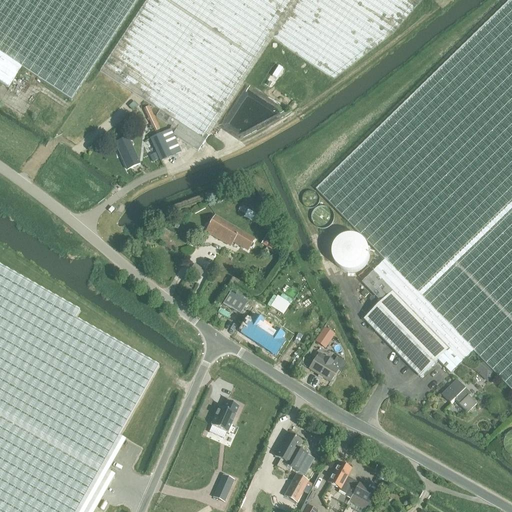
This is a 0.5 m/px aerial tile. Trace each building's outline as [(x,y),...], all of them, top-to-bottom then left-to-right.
[(21,70),(70,103),(138,0),(0,0),(0,84),(7,90),(21,70)] [(147,0),(99,72),(159,112),(205,142),(271,40),(333,81),(391,36),(421,1),(419,0),(147,0)] [(511,0),(316,191),(385,261),(362,283),(381,304),(393,292),(449,350),(438,361),(451,375),(474,352),(511,391),(511,0)] [(197,152),(205,142),(159,112),(156,117),(176,130),(172,135),(177,139),(197,152)] [(162,135),(150,140),(160,162),(171,157),(181,153),(171,131),(162,135)] [(114,144),(127,171),(139,165),(127,138),(114,144)] [(247,198),(242,205),(245,207),(250,200),(247,198)] [(232,242),(247,251),(253,241),(214,218),(206,233),(230,247),(232,242)] [(344,272),(350,273),(356,273),(361,270),(365,266),(368,261),(370,256),(369,250),(367,245),(363,240),(358,238),(352,236),(346,237),(341,239),(337,243),(334,248),(333,254),(333,259),(336,265),(339,269),(344,272)] [(199,280),(205,271),(195,264),(189,273),(199,280)] [(0,511),(75,511),(118,437),(158,367),(75,319),(79,311),(0,266),(0,511)] [(421,378),(438,361),(449,350),(393,292),(381,304),(364,320),(421,378)] [(230,293),(223,305),(240,316),(240,315),(241,316),(242,313),(247,303),(242,301),(243,299),(236,294),(235,296),(230,293)] [(274,295),(268,306),(283,314),(292,299),(282,294),(280,298),(274,295)] [(245,318),(236,331),(257,345),(258,346),(261,342),(272,350),(278,341),(276,340),(279,337),(269,330),(266,333),(256,326),(258,323),(248,316),(246,319),(245,318)] [(325,329),(316,343),(324,349),(333,335),(325,329)] [(316,358),(308,370),(330,384),(337,371),(316,358)] [(484,363),(476,370),(480,375),(488,367),(484,363)] [(471,396),(457,382),(442,396),(451,405),(455,402),(467,414),(476,405),(469,398),(471,396)] [(211,427),(209,433),(223,440),(226,433),(227,434),(239,408),(226,402),(223,410),(219,408),(211,427)] [(287,435),(274,457),(289,466),(301,443),(287,435)] [(115,476),(108,472),(125,441),(118,437),(75,511),(94,511),(102,499),(115,476)] [(351,501),(353,496),(352,496),(359,485),(346,478),(351,470),(338,464),(327,484),(339,490),(338,492),(346,496),(345,497),(351,501)] [(308,483),(298,478),(292,488),(290,487),(284,497),(296,504),(308,483)] [(220,482),(213,499),(224,503),(231,487),(220,482)] [(351,501),(347,507),(356,511),(370,511),(371,511),(365,508),(367,504),(373,493),(359,485),(353,496),(351,501)]
